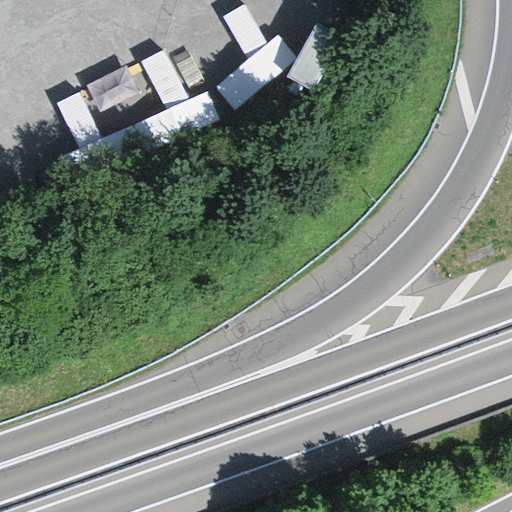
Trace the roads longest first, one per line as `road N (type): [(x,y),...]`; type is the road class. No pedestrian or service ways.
road 1 (motorway): [(511,59),(480,153),(455,197),(374,286),(291,340),(0,480)]
road 2 (motorway): [(511,302),(0,485)]
road 3 (motorway): [(90,511),(511,361)]
